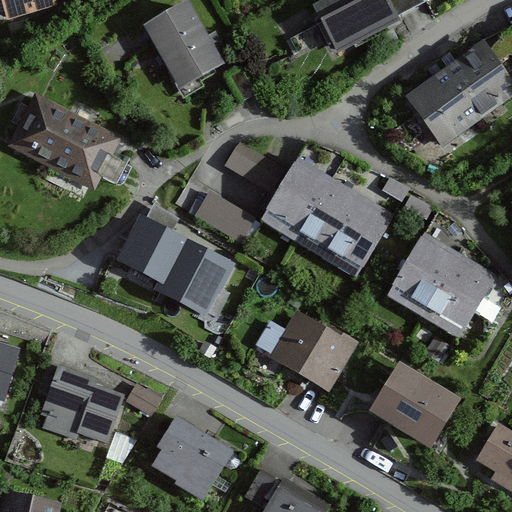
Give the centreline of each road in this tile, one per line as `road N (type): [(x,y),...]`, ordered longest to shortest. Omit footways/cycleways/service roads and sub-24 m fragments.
road 1 (secondary): [(427,511),(157,354),(0,286)]
road 2 (residential): [(494,0),(387,67),(324,132)]
road 3 (residential): [(324,132),(459,208),(491,247)]
road 4 (residential): [(324,132),(279,125),(245,131),(180,162),(158,182)]
